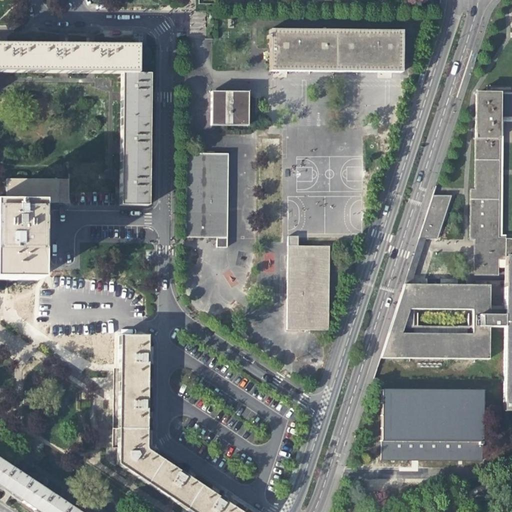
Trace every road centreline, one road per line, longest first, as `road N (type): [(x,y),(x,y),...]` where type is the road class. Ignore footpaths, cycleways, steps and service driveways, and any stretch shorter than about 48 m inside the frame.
road 1 (residential): [(315,511),(476,0)]
road 2 (residential): [(453,0),(324,410)]
road 3 (residential): [(165,219),(161,28),(148,20),(75,17)]
road 4 (residential): [(166,307),(166,442),(269,511)]
road 5 (residential): [(324,410),(166,307)]
road 6 (residential): [(62,243),(62,225),(72,217),(165,219)]
